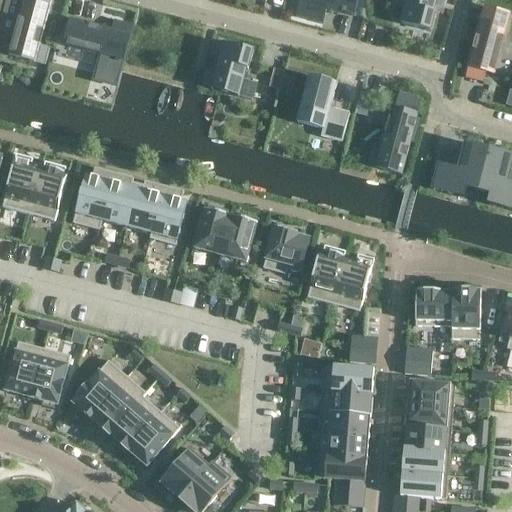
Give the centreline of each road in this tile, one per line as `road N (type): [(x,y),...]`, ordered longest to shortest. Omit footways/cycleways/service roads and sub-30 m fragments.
road 1 (residential): [(145,0),(441,81)]
road 2 (residential): [(375,511),(396,241)]
road 3 (residential): [(511,277),(396,241)]
